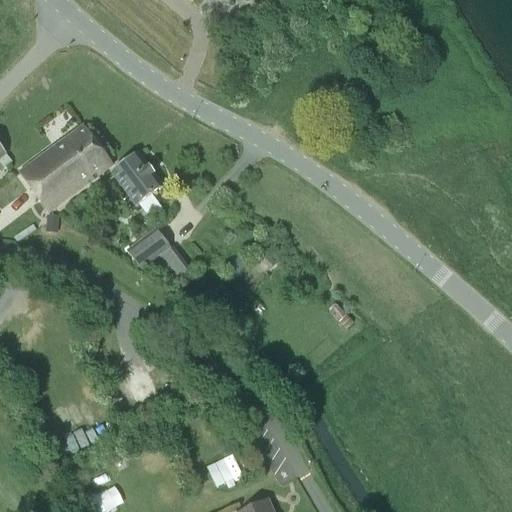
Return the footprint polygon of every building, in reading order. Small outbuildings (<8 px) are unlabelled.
[(258,0),(265,9),(276,0),(258,0)] [(49,215),(112,167),(83,128),(20,176),(49,215)] [(0,146),(0,164),(4,170),(13,163),(6,156),(0,146)] [(137,209),(163,189),(161,186),(161,183),(159,180),(156,179),(138,156),(112,176),(129,199),(122,204),(127,211),(134,206),(137,209)] [(47,218),(47,228),(58,229),(59,219),(47,218)] [(33,227),(14,239),(17,244),(36,232),(33,227)] [(142,271),(169,250),(155,232),(127,253),(142,271)] [(334,306),(328,313),(346,331),(353,325),(334,306)] [(141,465),(150,475),(162,464),(152,454),(141,465)] [(210,465),(215,486),(242,480),(236,458),(210,465)] [(174,475),(155,482),(164,505),(183,498),(174,475)]
